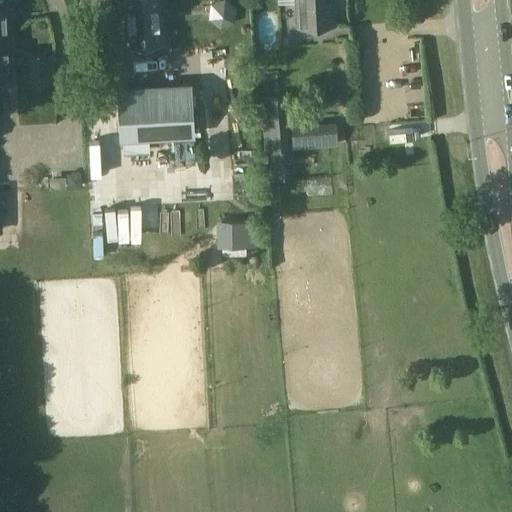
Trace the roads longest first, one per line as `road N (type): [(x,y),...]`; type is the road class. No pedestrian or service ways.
road 1 (primary): [(462,0),(487,217),(511,295)]
road 2 (primary): [(511,152),(500,0)]
